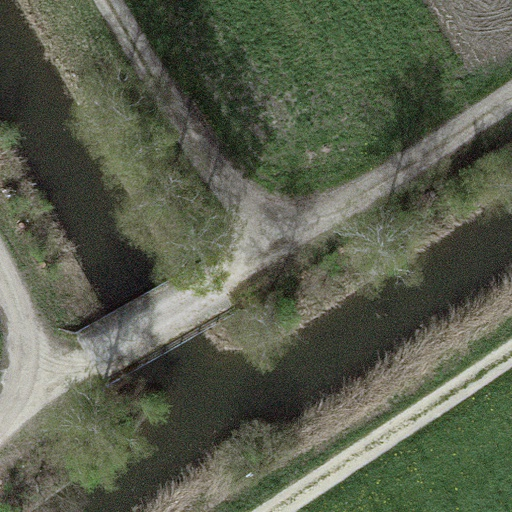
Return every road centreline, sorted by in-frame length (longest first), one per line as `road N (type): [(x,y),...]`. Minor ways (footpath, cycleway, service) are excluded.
road 1 (track): [(511,96),(0,449)]
road 2 (track): [(111,0),(258,266)]
road 3 (track): [(511,384),(302,511)]
